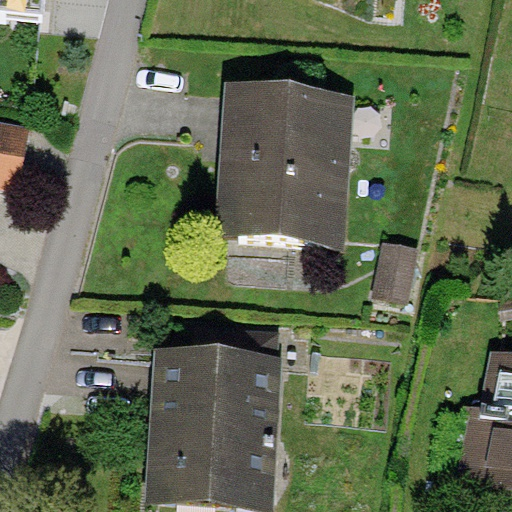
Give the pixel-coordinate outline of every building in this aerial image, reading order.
[(43,0),(0,0),(0,20),(41,24),(43,0)] [(351,104),(230,97),(221,244),(342,252),(351,104)] [(0,187),(24,191),(34,127),(0,121),(0,187)] [(418,300),(420,244),(386,243),(384,299),(418,300)] [(271,511),(281,369),(161,362),(151,511),(271,511)] [(511,368),(500,366),(473,494),(511,501),(511,368)]
